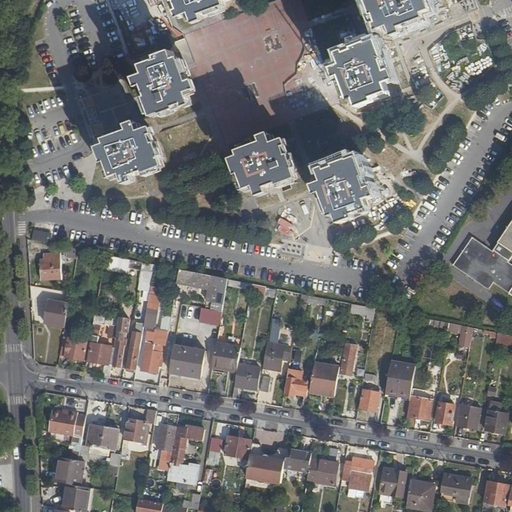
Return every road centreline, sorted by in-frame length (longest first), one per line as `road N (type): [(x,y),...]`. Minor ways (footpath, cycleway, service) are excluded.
road 1 (residential): [(511,465),(14,374)]
road 2 (residential): [(335,275),(74,222),(6,220)]
road 3 (residential): [(511,106),(422,242),(403,257),(335,275)]
road 4 (unclassified): [(14,374),(6,220)]
road 5 (unclassified): [(22,511),(14,374)]
